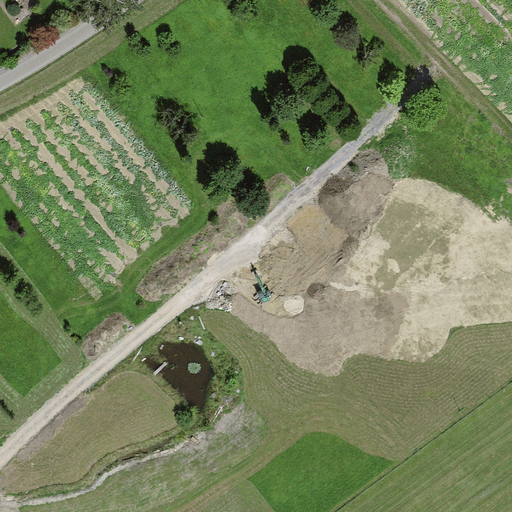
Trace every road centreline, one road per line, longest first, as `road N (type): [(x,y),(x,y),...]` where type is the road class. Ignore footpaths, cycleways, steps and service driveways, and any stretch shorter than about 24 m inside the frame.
road 1 (track): [(0,462),(426,78),(353,0)]
road 2 (unclassified): [(0,86),(132,0)]
